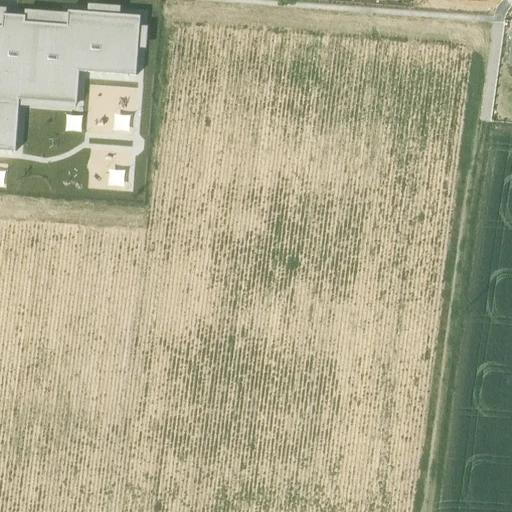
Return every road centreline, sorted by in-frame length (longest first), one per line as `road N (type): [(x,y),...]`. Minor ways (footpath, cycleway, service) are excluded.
road 1 (track): [(430,511),(501,9),(510,0)]
road 2 (track): [(499,22),(173,0)]
